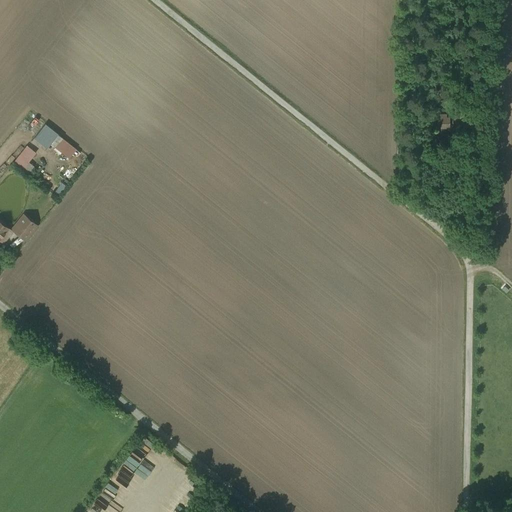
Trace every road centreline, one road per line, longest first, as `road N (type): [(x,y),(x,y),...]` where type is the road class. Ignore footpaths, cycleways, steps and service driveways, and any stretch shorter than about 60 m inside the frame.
road 1 (track): [(467,511),(468,257),(156,0)]
road 2 (unclassified): [(259,511),(0,304)]
